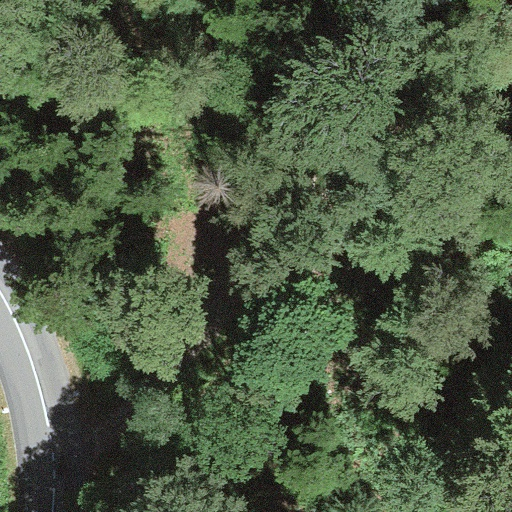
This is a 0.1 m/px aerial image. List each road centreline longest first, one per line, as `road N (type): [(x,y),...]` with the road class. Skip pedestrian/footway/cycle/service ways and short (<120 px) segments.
road 1 (track): [(55,482),(356,155),(511,97)]
road 2 (tertiary): [(0,293),(42,396),(53,511)]
